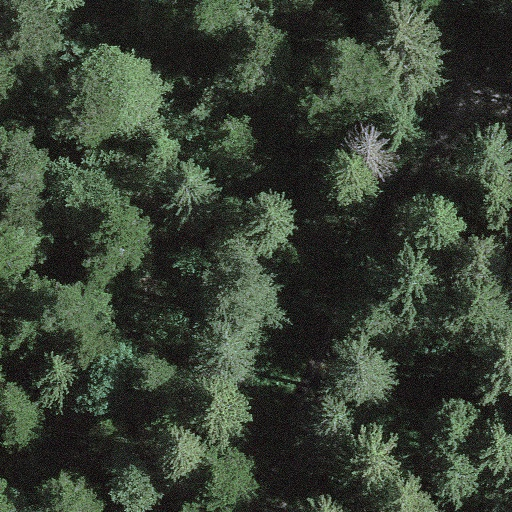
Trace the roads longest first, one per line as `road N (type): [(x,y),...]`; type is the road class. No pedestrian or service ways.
road 1 (track): [(267,511),(324,341),(394,207),(485,81)]
road 2 (track): [(511,115),(423,0)]
